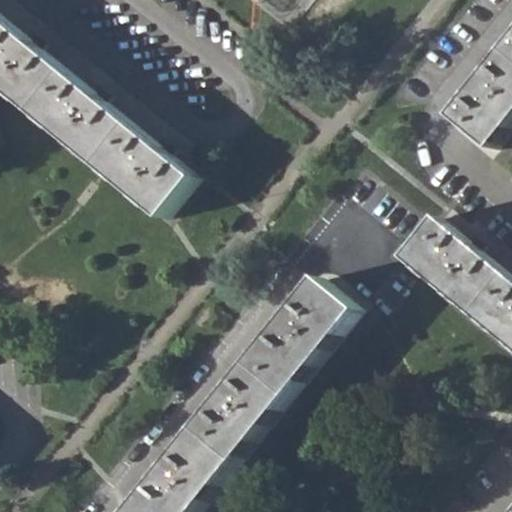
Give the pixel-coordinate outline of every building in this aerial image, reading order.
[(0,12),(0,79),(173,220),(206,180),(178,157),(167,149),(113,104),(102,95),(48,52),(37,43),(0,12)] [(37,43),(48,52),(52,46),(41,37),(37,43)] [(501,151),(511,137),(511,55),(492,80),(484,90),(461,118),(501,151)] [(478,85),(484,90),(492,80),(487,75),(478,85)] [(102,95),(113,104),(117,98),(107,91),(102,95)] [(167,149),(178,157),(182,152),(171,143),(167,149)] [(511,340),(511,273),(487,252),(477,244),(445,218),(412,259),(511,340)] [(477,244),(487,252),(491,248),(481,239),(477,244)] [(207,511),(370,312),(329,279),(298,317),(290,328),(237,392),(229,403),(176,468),(167,479),(140,511),(207,511)] [(285,323),(290,328),(298,317),(293,313),(285,323)] [(223,399),(229,403),(237,392),(232,388),(223,399)] [(162,474),(167,479),(176,468),(170,464),(162,474)]
